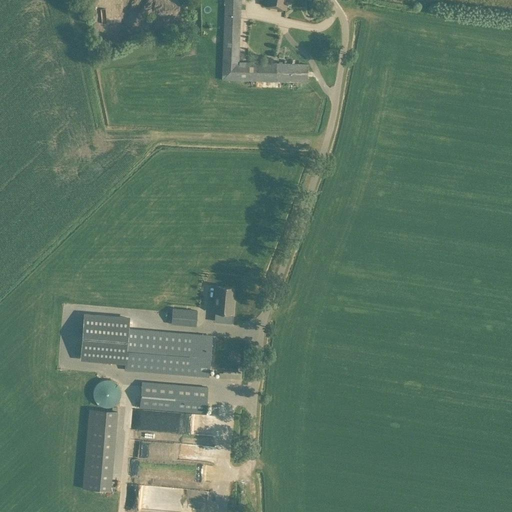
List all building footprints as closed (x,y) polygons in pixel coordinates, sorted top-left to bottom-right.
[(298,82),(308,82),(308,64),(238,62),(240,0),(224,0),(222,80),(298,82)] [(264,0),(263,5),(286,10),(287,0),(264,0)] [(212,312),(232,314),(233,299),(232,299),(233,288),(215,286),(212,312)] [(171,324),(196,326),(197,310),(173,308),(171,324)] [(125,370),(208,376),(212,336),(128,329),(129,316),(84,312),(80,360),(126,364),(125,370)] [(219,378),(241,380),(242,365),(238,365),(237,373),(219,372),(219,378)] [(104,407),(106,407),(108,407),(110,406),(112,406),(114,405),(116,403),(118,402),(119,400),(120,398),(121,395),(121,392),(121,390),(120,388),(118,386),(118,384),(116,383),(115,381),(113,380),(111,380),(109,379),(106,379),(104,380),(102,380),(100,381),(98,383),(96,384),(95,386),(94,388),(93,391),(93,394),(94,397),(94,398),(95,400),(97,402),(98,404),(99,405),(101,406),(104,407)] [(139,408),(205,414),(205,413),(207,387),(141,382),(139,408)] [(82,488),(110,490),(117,411),(89,408),(82,488)]
